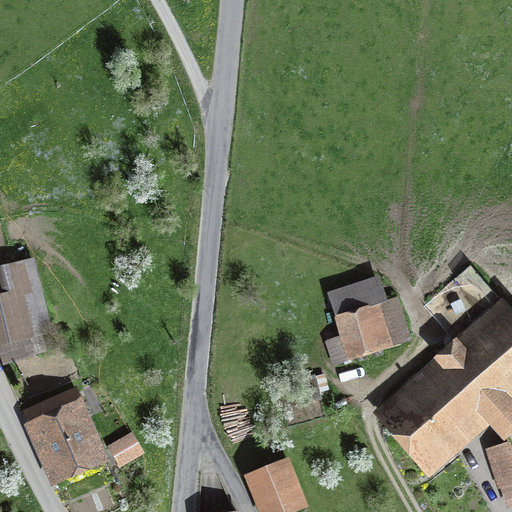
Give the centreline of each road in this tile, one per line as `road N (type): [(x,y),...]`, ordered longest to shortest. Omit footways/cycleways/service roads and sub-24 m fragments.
road 1 (tertiary): [(194,407),(235,0)]
road 2 (track): [(161,0),(193,81),(223,116)]
road 3 (residential): [(55,511),(0,402)]
